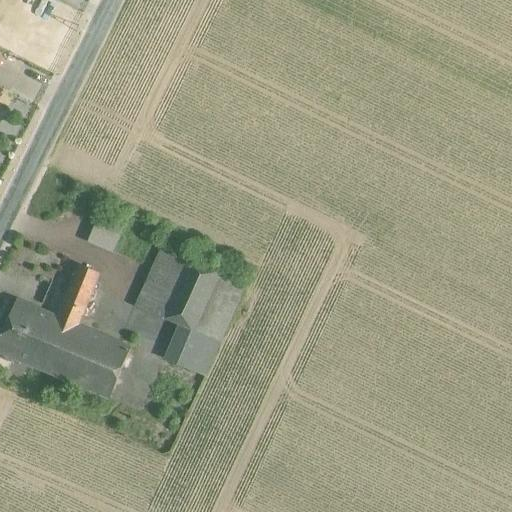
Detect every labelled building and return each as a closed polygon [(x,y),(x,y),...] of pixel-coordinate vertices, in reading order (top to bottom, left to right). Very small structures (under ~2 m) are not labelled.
[(123,234),(99,225),(89,248),(113,258),(123,234)] [(245,295),(164,257),(140,310),(180,329),(164,363),(206,382),(245,295)] [(78,270),(56,322),(74,330),(96,277),(78,270)] [(56,322),(17,306),(0,346),(0,360),(52,383),(74,330),(56,322)] [(129,353),(74,330),(52,383),(107,406),(129,353)]
